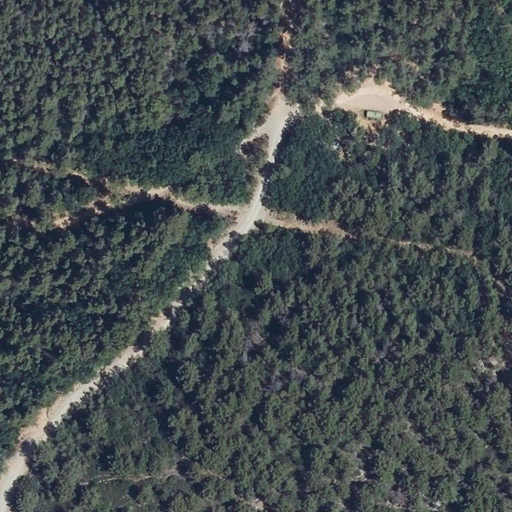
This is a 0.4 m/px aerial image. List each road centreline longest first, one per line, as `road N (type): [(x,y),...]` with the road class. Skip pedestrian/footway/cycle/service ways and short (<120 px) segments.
road 1 (track): [(0,511),(28,451),(79,391),(220,261),(254,212),(283,111)]
road 2 (track): [(148,195),(486,263),(511,403)]
road 3 (track): [(511,135),(357,94),(283,111)]
road 4 (track): [(283,111),(148,195)]
road 5 (track): [(0,159),(148,195)]
road 6 (track): [(148,195),(0,231)]
